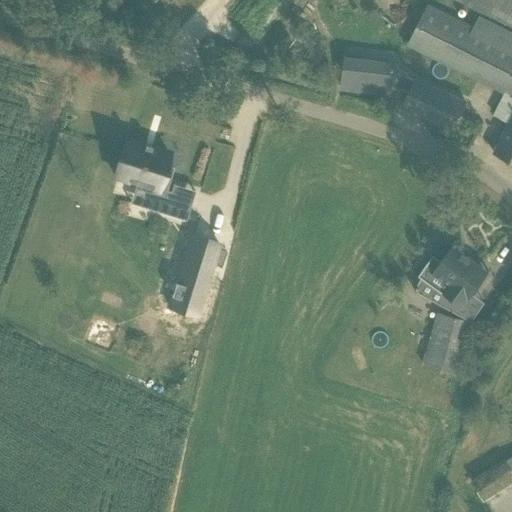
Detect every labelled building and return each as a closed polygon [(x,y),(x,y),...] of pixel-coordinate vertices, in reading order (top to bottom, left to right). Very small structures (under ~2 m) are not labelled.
[(511,0),(455,0),(511,28),(511,0)] [(473,27),(427,5),(407,45),(511,97),(511,117),(494,154),(511,162),(511,33),(478,16),(473,27)] [(293,40),(285,53),(300,62),(308,50),(293,40)] [(345,61),(342,89),(392,95),(393,89),(405,90),(409,92),(402,108),(454,130),(466,103),(395,72),(395,67),(345,61)] [(115,180),(154,192),(152,198),(164,201),(174,170),(165,167),(169,156),(126,143),(115,180)] [(71,227),(63,251),(86,259),(95,236),(71,227)] [(190,236),(168,307),(197,316),(219,245),(190,236)] [(474,267),(476,263),(452,246),(441,261),(433,256),(418,277),(448,298),(446,301),(461,312),(486,276),(474,267)] [(423,366),(458,376),(472,323),(437,314),(423,366)] [(472,481),(484,500),(511,482),(511,473),(505,461),(472,481)]
